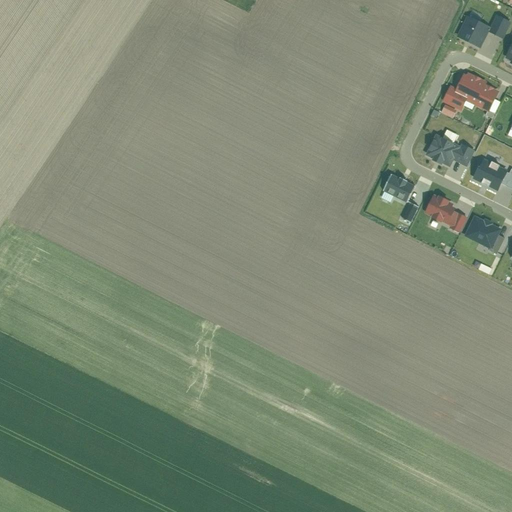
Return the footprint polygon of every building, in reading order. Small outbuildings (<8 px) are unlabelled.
[(467,17),(457,38),(480,49),(490,29),(467,17)] [(489,34),(503,40),(511,24),(497,17),(489,34)] [(450,87),(442,103),(461,113),(466,103),(488,114),(499,92),(486,86),(487,83),(468,74),(466,77),(463,75),(456,90),(450,87)] [(435,136),(425,157),(450,169),(453,162),(466,168),(474,152),(461,146),(460,148),(435,136)] [(508,171),(484,159),(473,181),(498,192),(508,171)] [(416,187),(394,176),(387,192),(409,202),(416,187)] [(434,195),(424,215),(447,226),(453,213),(456,206),(434,195)] [(453,213),(447,226),(450,228),(449,229),(459,234),(466,219),(453,213)] [(474,217),(464,238),(491,251),(501,230),(474,217)]
